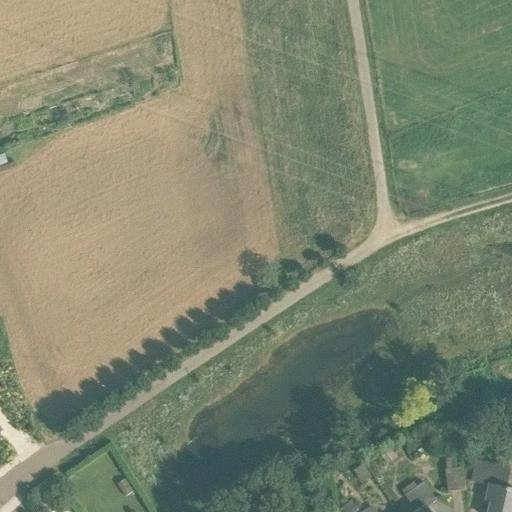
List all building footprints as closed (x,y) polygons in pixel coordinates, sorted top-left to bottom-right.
[(446,459),(448,470),(457,469),(456,458),(446,459)] [(511,511),(511,490),(507,489),(511,469),(477,461),(472,482),(491,486),(487,502),(492,503),(489,511),(511,511)] [(446,470),(449,492),(465,490),(463,468),(457,469),(448,470),(446,470)] [(405,496),(417,487),(415,482),(402,492),(405,496)] [(431,511),(429,508),(438,501),(424,483),(417,487),(405,496),(418,511),(431,511)] [(39,505),(40,505),(45,511),(54,511),(58,509),(51,502),(49,499),(48,497),(39,505)] [(343,511),(358,511),(359,511),(352,502),(342,510),(343,511)]
